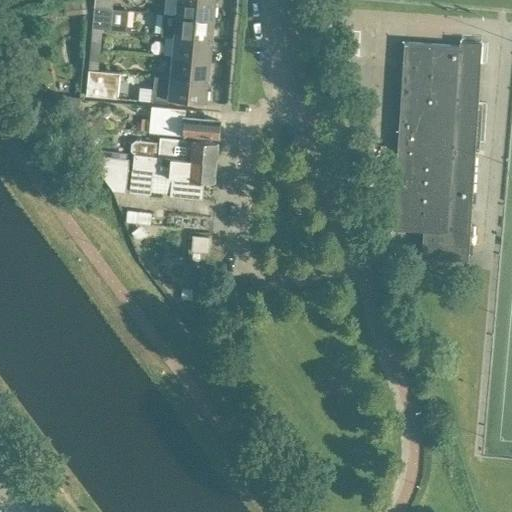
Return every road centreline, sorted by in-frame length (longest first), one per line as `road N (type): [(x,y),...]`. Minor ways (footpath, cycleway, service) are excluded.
road 1 (residential): [(294,110),(252,121),(241,265),(285,279),(343,264),(345,254)]
road 2 (residential): [(345,254),(294,110)]
